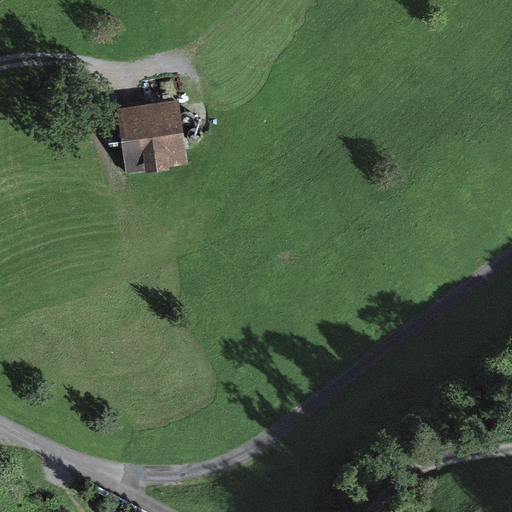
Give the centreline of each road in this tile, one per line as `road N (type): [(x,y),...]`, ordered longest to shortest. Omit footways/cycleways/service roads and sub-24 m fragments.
road 1 (residential): [(0,418),(101,475),(231,458),(511,244)]
road 2 (track): [(381,511),(446,457),(511,447)]
